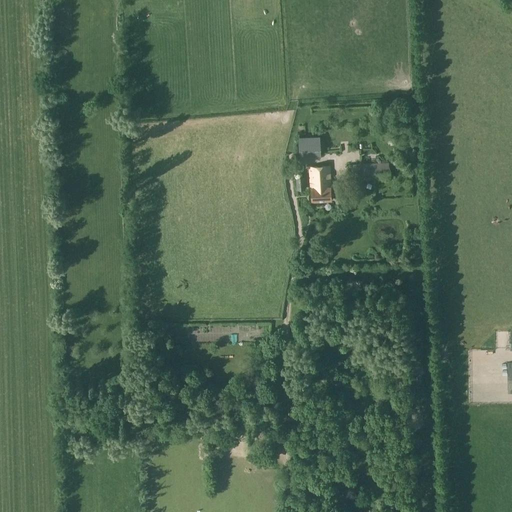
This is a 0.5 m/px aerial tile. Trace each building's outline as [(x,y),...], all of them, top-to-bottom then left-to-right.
[(300,156),(319,155),(318,137),(300,138),(300,156)] [(350,180),(388,178),(387,163),(349,166),(350,180)] [(329,173),(329,167),(310,167),(312,200),(331,199),(331,197),(335,197),(335,187),(330,187),(329,173)] [(296,189),(304,189),(304,177),(296,178),(296,189)] [(218,483),(226,483),(227,465),(218,464),(218,483)]
